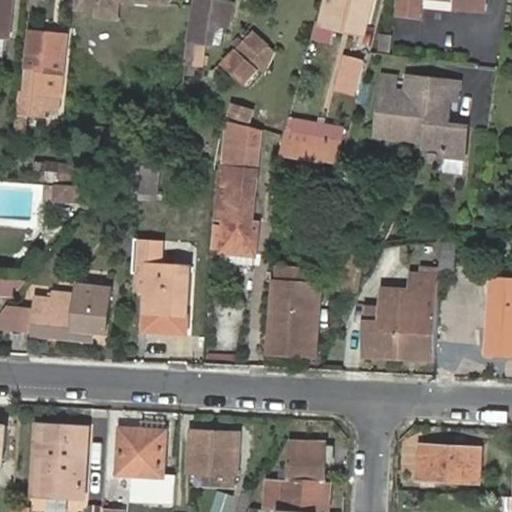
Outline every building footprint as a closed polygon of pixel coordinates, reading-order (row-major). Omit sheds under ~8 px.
[(0,0),(0,55),(2,55),(4,35),(10,35),(13,0),(0,0)] [(76,0),(75,10),(96,12),(97,3),(103,0),(109,0),(122,1),(172,7),(173,0),(76,0)] [(96,12),(95,18),(120,21),(122,1),(109,0),(103,0),(97,3),(96,12)] [(333,0),(331,8),(324,41),(343,46),(348,29),(357,31),(364,24),(366,15),(370,0),(333,0)] [(484,11),(484,0),(400,0),(399,16),(422,18),(423,7),(426,8),(426,0),(438,0),(437,11),(455,12),(456,8),(484,11)] [(236,4),(202,1),(195,41),(218,44),(220,25),(234,26),(236,4)] [(252,65),(267,45),(252,32),(222,64),(239,80),(252,65)] [(66,37),(31,33),(25,94),(22,93),(20,115),(17,133),(27,134),(29,115),(44,117),(45,111),(59,112),(66,37)] [(274,51),(267,45),(252,65),(259,70),(274,51)] [(206,48),(188,46),(186,67),(204,67),(206,48)] [(347,59),(339,89),(355,93),(363,64),(347,59)] [(397,87),(384,86),(378,134),(427,138),(427,145),(444,146),(452,153),(467,153),(469,126),(458,125),(452,117),(454,100),(460,100),(461,84),(410,78),(408,93),(397,92),(397,87)] [(231,116),(257,122),(260,106),(235,101),(231,116)] [(190,120),(185,150),(213,160),(219,128),(190,120)] [(341,129),(284,126),(281,135),(279,162),(337,164),(341,129)] [(81,128),(79,138),(114,142),(115,132),(81,128)] [(267,136),(265,160),(277,161),(279,136),(267,136)] [(85,167),(83,183),(97,184),(99,168),(85,167)] [(221,171),(217,219),(252,223),(257,170),(221,167),(221,171)] [(351,290),(357,261),(363,261),(369,234),(345,230),(339,256),(333,286),(351,290)] [(445,270),(459,270),(459,241),(445,241),(445,270)] [(363,261),(357,261),(351,290),(356,291),(363,261)] [(188,313),(191,265),(148,263),(145,327),(168,329),(168,313),(188,313)] [(435,358),(440,279),(414,278),(413,294),(384,294),(383,314),(382,326),(366,324),(365,355),(408,357),(408,352),(415,352),(415,357),(435,358)] [(28,281),(0,279),(0,294),(20,296),(27,283),(28,281)] [(275,281),(271,354),(307,356),(312,356),(316,284),(275,281)] [(35,332),(35,335),(93,341),(94,332),(106,333),(111,289),(80,286),(79,296),(56,294),(55,302),(38,301),(37,310),(35,332)] [(0,328),(35,332),(37,310),(11,308),(0,321),(0,328)] [(382,326),(383,314),(368,313),(366,324),(382,326)] [(0,461),(10,462),(12,426),(0,425),(0,461)] [(55,427),(40,427),(36,496),(84,499),(87,430),(72,429),(71,434),(55,433),(55,427)] [(137,475),(135,500),(175,503),(177,478),(163,477),(165,434),(123,432),(121,474),(137,475)] [(193,432),(191,473),(239,475),(241,434),(193,432)] [(329,511),(331,485),(324,485),(326,463),(326,448),(326,445),(291,443),(289,481),(281,481),(280,484),(268,484),(267,509),(278,510),(277,511),(329,511)] [(422,447),(422,455),(421,481),(479,484),(480,450),(422,447)]
